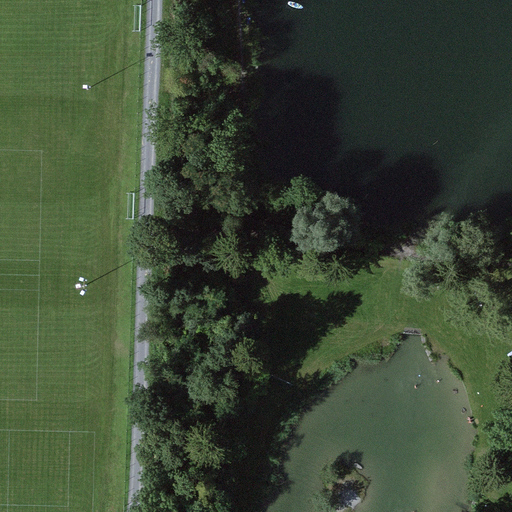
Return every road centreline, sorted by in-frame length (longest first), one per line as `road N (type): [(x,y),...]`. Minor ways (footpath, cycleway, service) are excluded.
road 1 (track): [(134,511),(145,230)]
road 2 (track): [(145,230),(153,0)]
